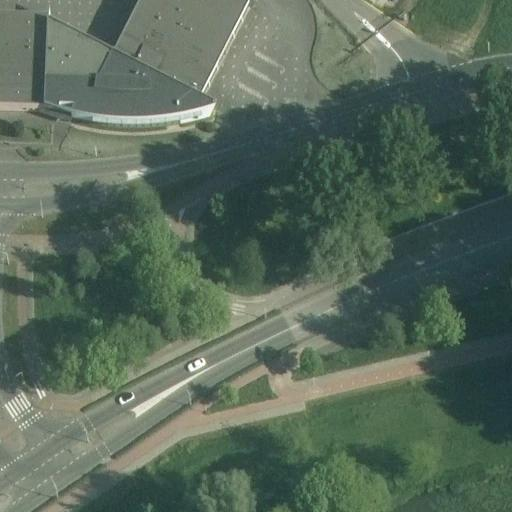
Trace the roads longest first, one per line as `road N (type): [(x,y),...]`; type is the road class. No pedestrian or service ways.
road 1 (tertiary): [(511,69),(183,164),(0,190)]
road 2 (secondary): [(56,469),(232,356),(511,237)]
